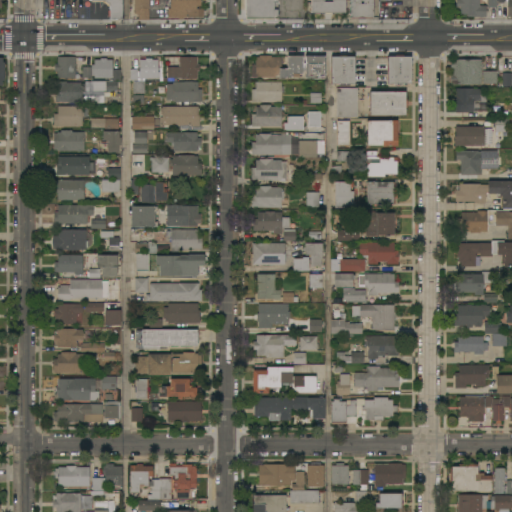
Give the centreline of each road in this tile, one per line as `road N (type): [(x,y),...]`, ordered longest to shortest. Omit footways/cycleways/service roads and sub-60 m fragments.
road 1 (residential): [(226,511),(229,0)]
road 2 (residential): [(431,511),(429,0)]
road 3 (tertiary): [(26,511),(24,0)]
road 4 (tertiary): [(0,39),(511,38)]
road 5 (residential): [(27,446),(511,446)]
